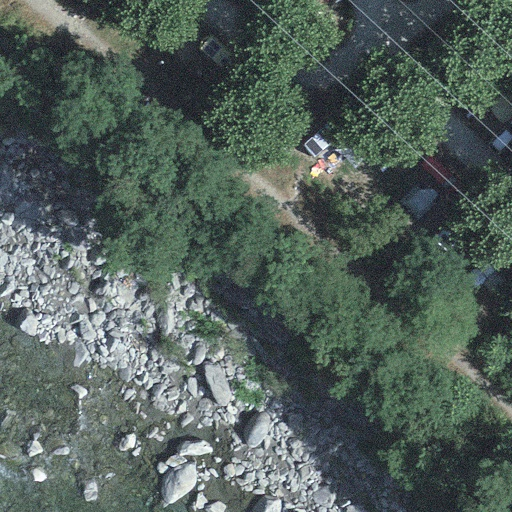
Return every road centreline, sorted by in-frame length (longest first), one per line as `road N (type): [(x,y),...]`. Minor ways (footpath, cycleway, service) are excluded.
road 1 (track): [(457,0),(325,69),(286,69),(203,0)]
road 2 (track): [(511,191),(372,50)]
